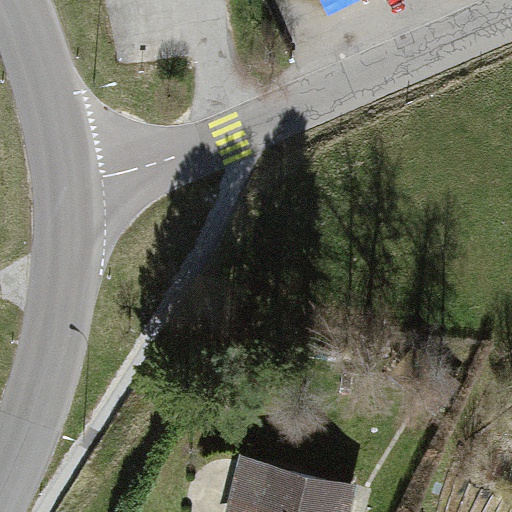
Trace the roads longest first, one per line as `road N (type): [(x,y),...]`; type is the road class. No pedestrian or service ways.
road 1 (residential): [(511,10),(181,153),(64,184)]
road 2 (secondary): [(64,184),(54,329),(0,484)]
road 3 (secondary): [(14,0),(44,86),(64,184)]
